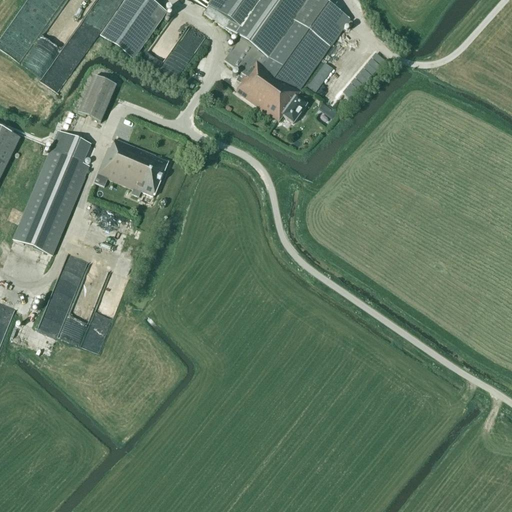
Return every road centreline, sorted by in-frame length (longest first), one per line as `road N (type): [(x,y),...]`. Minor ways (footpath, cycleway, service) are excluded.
road 1 (unclassified): [(511,407),(303,269),(281,239),(256,166),(183,128)]
road 2 (track): [(0,274),(19,287),(49,285),(118,109),(183,128)]
road 3 (track): [(155,0),(217,31),(219,51),(183,128)]
